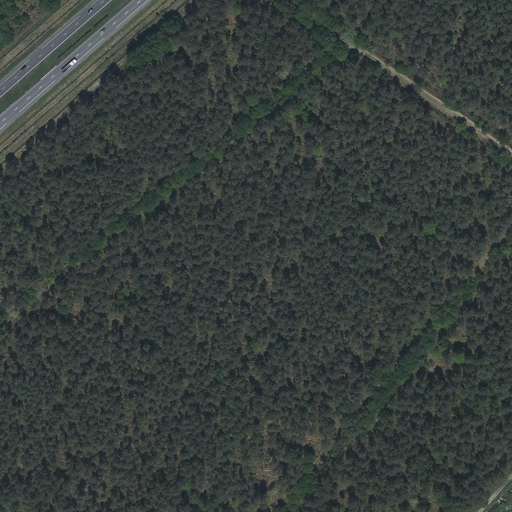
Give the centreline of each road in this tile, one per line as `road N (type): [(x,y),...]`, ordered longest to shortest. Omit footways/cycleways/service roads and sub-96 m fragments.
road 1 (track): [(291,0),(511,152)]
road 2 (motorway): [(0,124),(142,0)]
road 3 (motorway): [(106,0),(0,92)]
